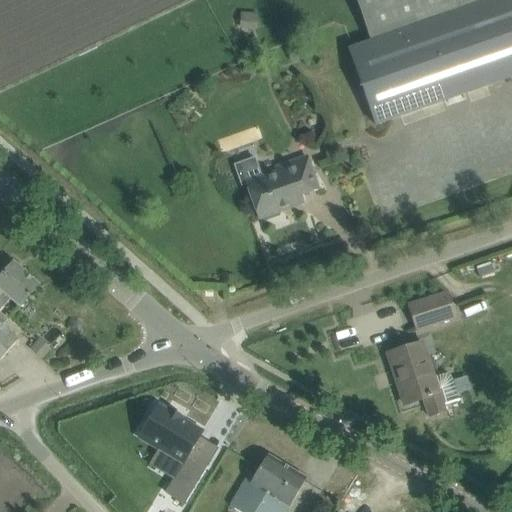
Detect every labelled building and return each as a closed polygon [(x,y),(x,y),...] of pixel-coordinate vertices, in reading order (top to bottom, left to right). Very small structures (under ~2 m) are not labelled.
[(511,0),(355,0),(371,43),(349,51),(376,126),(511,77),(511,0)] [(260,219),(283,211),(281,207),(302,199),(301,196),(319,190),(307,158),(288,165),(290,168),(247,184),(260,219)] [(14,263),(0,279),(0,297),(4,293),(20,307),(40,286),(14,263)] [(491,266),(476,271),(479,279),(494,274),(491,266)] [(417,330),(455,317),(448,294),(410,307),(417,330)] [(0,361),(19,340),(0,323),(0,361)] [(433,379),(422,344),(389,355),(405,406),(424,400),(430,419),(445,414),(443,406),(459,401),(453,382),(450,377),(446,376),(443,376),(433,379)] [(160,407),(143,436),(161,447),(186,462),(174,481),(167,493),(185,504),(209,467),(189,454),(199,437),(202,433),(181,420),(183,419),(170,411),(169,413),(160,407)] [(286,511),(306,479),(269,456),(252,484),(246,480),(230,508),(237,511),(286,511)]
